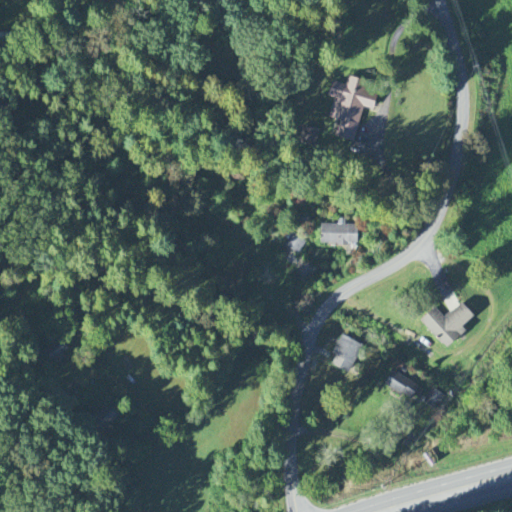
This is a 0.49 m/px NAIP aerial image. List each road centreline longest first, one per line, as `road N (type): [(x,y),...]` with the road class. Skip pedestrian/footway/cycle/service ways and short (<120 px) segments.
road 1 (residential): [(298,511),(292,431),(321,318),(347,292),(416,250),(448,195),(464,96),(439,0)]
road 2 (trunk): [(385,511),(511,478)]
